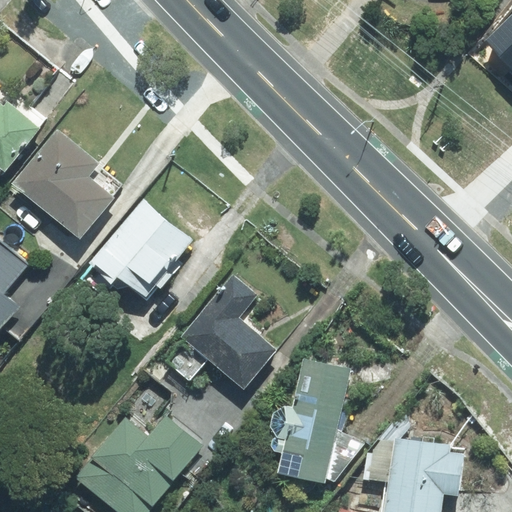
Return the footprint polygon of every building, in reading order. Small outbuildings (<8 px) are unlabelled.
[(511,17),(483,46),(511,74),(511,17)] [(9,106),(0,99),(0,175),(5,180),(12,172),(14,173),(47,131),(12,103),(9,106)] [(64,132),(21,186),(91,242),(124,200),(96,178),(106,165),(64,132)] [(202,242),(150,201),(99,266),(128,289),(132,285),(154,302),(165,288),(168,290),(179,277),(175,275),(202,242)] [(0,348),(30,305),(15,295),(34,266),(0,242),(0,348)] [(189,339),(255,393),(286,353),(245,320),(264,297),(240,277),(189,339)] [(344,431),(356,369),(308,359),(298,408),(289,407),(278,415),(276,426),(283,438),(279,440),(278,446),(282,452),(289,454),(286,475),(334,484),(335,479),(340,480),(369,443),(344,431)] [(81,478),(122,511),(158,511),(209,448),(173,418),(155,440),(130,419),(81,478)] [(466,497),(470,454),(455,453),(456,444),(399,439),(391,511),(449,511),(451,496),(466,497)]
